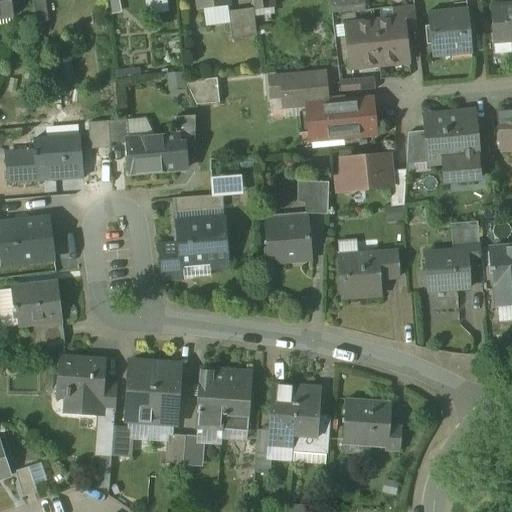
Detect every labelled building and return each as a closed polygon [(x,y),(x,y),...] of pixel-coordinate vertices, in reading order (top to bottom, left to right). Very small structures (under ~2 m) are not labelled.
[(0,0),(0,17),(12,16),(9,0),(0,0)] [(48,22),(45,0),(33,0),(37,24),(48,22)] [(227,0),(199,0),(200,10),(228,6),(227,0)] [(254,0),(256,10),(274,7),(272,0),(254,0)] [(370,0),(333,0),(334,11),(371,9),(370,0)] [(511,6),(491,8),(493,35),(510,33),(511,43),(511,6)] [(414,7),(394,9),(395,21),(404,20),(405,32),(417,30),(414,7)] [(253,9),(228,14),(232,41),(257,38),(253,9)] [(470,10),(428,14),(433,59),(452,58),(451,52),(471,50),(471,56),(474,56),(470,10)] [(395,21),(375,23),(379,67),(395,65),(394,59),(408,57),(405,32),(404,20),(395,21)] [(375,23),(351,25),(352,37),(346,38),(350,70),(379,67),(375,23)] [(325,74),(269,79),(271,98),(283,97),(284,109),(308,107),(307,104),(328,102),(325,74)] [(218,79),(186,82),(186,86),(196,106),(220,104),(218,79)] [(354,81),(340,82),(341,94),(355,92),(354,81)] [(328,102),(307,104),(308,107),(311,138),(339,136),(340,139),(375,136),(373,123),(375,123),(373,102),(334,105),(334,102),(328,102)] [(511,112),(497,114),(501,151),(511,150),(511,112)] [(475,114),(424,119),(425,132),(427,155),(429,155),(467,151),(478,150),(475,114)] [(196,116),(175,118),(176,135),(177,135),(178,145),(184,144),(195,143),(196,116)] [(127,121),(108,123),(110,145),(128,143),(128,139),(129,139),(127,121)] [(108,123),(88,124),(90,151),(110,150),(110,145),(108,123)] [(425,132),(408,134),(406,165),(413,165),(430,164),(429,155),(427,155),(425,132)] [(176,136),(129,140),(129,139),(128,139),(128,143),(130,176),(132,176),(132,175),(153,173),(153,174),(155,174),(155,173),(179,171),(179,172),(180,172),(178,146),(184,145),(184,144),(178,145),(177,135),(176,135),(176,136)] [(81,137),(36,140),(39,183),(84,180),(81,137)] [(33,149),(4,151),(6,184),(35,182),(33,149)] [(467,155),(460,156),(460,159),(456,159),(458,182),(479,180),(477,165),(474,165),(474,159),(479,159),(478,150),(467,151),(467,155)] [(387,156),(343,160),(346,192),(389,188),(391,188),(389,173),(387,156)] [(430,164),(413,165),(414,173),(430,172),(430,164)] [(406,171),(389,173),(391,188),(389,188),(391,208),(404,207),(406,171)] [(224,195),(175,199),(176,214),(225,211),(224,195)] [(31,222),(16,224),(16,222),(0,224),(0,240),(3,267),(55,260),(50,218),(30,221),(31,222)] [(226,220),(177,223),(179,243),(180,261),(182,261),(210,259),(211,269),(229,267),(226,220)] [(308,221),(266,225),(270,265),(287,263),(287,258),(309,256),(310,261),(312,261),(308,221)] [(479,236),(466,237),(467,251),(468,251),(469,261),(480,260),(479,236)] [(179,243),(160,244),(163,280),(183,278),(182,261),(180,261),(179,243)] [(511,248),(491,250),(490,249),(491,267),(488,268),(489,274),(494,273),(495,287),(511,285),(511,248)] [(467,251),(426,255),(429,292),(471,288),(469,261),(468,251),(467,251)] [(399,254),(339,259),(341,300),(382,296),(381,280),(401,278),(399,254)] [(57,285),(12,291),(14,312),(18,312),(20,328),(62,322),(57,285)] [(511,285),(495,287),(497,307),(511,305),(511,285)] [(106,362),(61,358),(58,392),(85,394),(84,409),(102,410),(104,387),(106,362)] [(155,364),(130,362),(126,422),(128,422),(127,428),(134,429),(133,441),(150,442),(155,364)] [(180,366),(155,364),(150,442),(166,443),(167,435),(173,435),(174,426),(176,426),(180,366)] [(226,373),(201,371),(197,414),(223,416),(226,373)] [(252,374),(226,373),(223,416),(249,418),(252,374)] [(117,388),(104,387),(102,410),(115,411),(117,388)] [(296,389),(274,388),(269,448),(292,449),(293,435),(296,389)] [(321,391),(296,389),(293,435),(318,437),(319,417),(321,391)] [(392,404),(346,401),(343,442),(370,444),(370,447),(385,448),(385,451),(400,452),(402,428),(390,427),(392,404)] [(223,416),(197,414),(196,429),(222,431),(223,416)] [(249,418),(223,416),(222,431),(248,433),(249,418)] [(330,418),(319,417),(318,437),(316,451),(315,451),(315,456),(327,457),(330,418)] [(127,428),(114,427),(112,457),(132,459),(133,441),(134,429),(127,428)] [(173,435),(167,435),(166,443),(165,465),(184,466),(186,437),(173,435)] [(318,437),(293,435),(292,449),(315,451),(316,451),(318,437)] [(198,438),(186,437),(184,466),(196,467),(198,438)] [(0,441),(0,478),(10,475),(0,441)] [(272,457),(256,456),(253,486),(270,488),(272,457)] [(112,457),(100,457),(97,489),(109,490),(112,457)]
